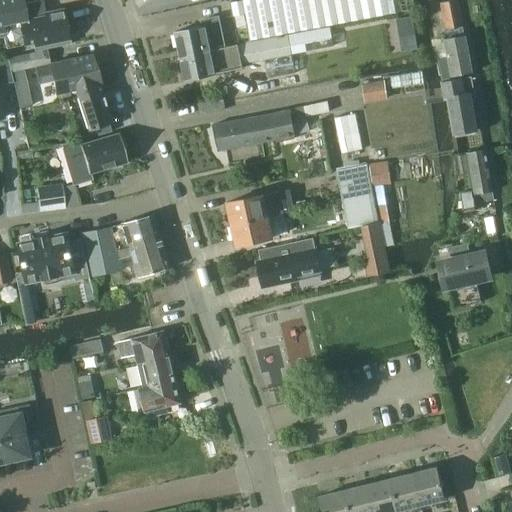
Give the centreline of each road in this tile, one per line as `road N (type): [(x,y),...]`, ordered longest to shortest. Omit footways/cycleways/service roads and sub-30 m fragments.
road 1 (residential): [(263,476),(173,194)]
road 2 (residential): [(263,476),(440,433),(461,459)]
road 3 (residential): [(173,194),(113,0)]
road 4 (residential): [(173,194),(0,222)]
road 5 (residential): [(263,476),(102,511)]
road 6 (residential): [(16,487),(66,473),(47,378)]
